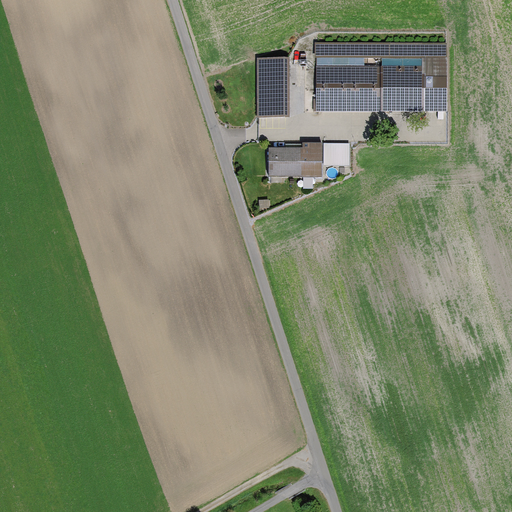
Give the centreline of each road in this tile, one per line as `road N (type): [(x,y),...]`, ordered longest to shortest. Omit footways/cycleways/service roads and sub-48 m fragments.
road 1 (track): [(312,446),(174,0)]
road 2 (track): [(197,511),(312,446)]
